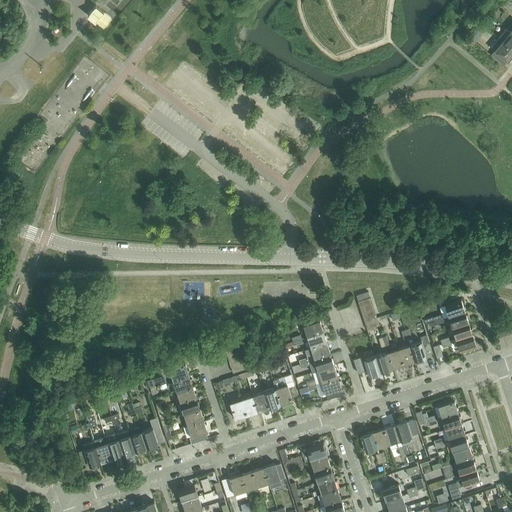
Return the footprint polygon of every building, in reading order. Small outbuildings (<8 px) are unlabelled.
[(112,18),(100,9),(96,5),(88,15),(103,28),(112,18)] [(482,23),(486,26),(493,18),(489,14),(482,23)] [(511,33),(510,32),(502,41),(511,48),(511,33)] [(511,55),(511,48),(502,41),(494,50),(507,61),(511,55)] [(368,291),(356,295),(358,301),(370,297),(368,291)] [(449,303),(447,298),(446,294),(441,296),(442,298),(439,299),(442,306),(445,305),(449,303)] [(358,301),(360,307),(372,303),(370,297),(358,301)] [(442,306),(439,306),(442,314),(443,318),(449,316),(465,311),(461,299),(449,303),(445,305),(442,306)] [(372,303),(360,307),(362,313),(374,309),(372,303)] [(374,309),(362,313),(363,318),(376,314),(374,309)] [(465,311),(449,316),(452,327),(469,322),(465,311)] [(400,318),(398,312),(391,314),(393,320),(400,318)] [(378,320),(377,319),(376,314),(363,318),(365,324),(378,320)] [(433,317),(422,320),(423,322),(425,321),(426,323),(428,323),(435,321),(443,318),(442,314),(433,317)] [(303,325),(307,336),(324,331),(320,320),(303,325)] [(378,320),(365,324),(367,330),(380,326),(378,320)] [(469,322),(452,327),(456,339),(472,334),(469,322)] [(505,322),(499,324),(503,336),(509,334),(505,322)] [(493,326),(497,338),(503,336),(499,324),(493,326)] [(324,331),(307,336),(311,348),(327,343),(324,331)] [(472,334),(456,339),(460,351),(476,345),(472,334)] [(421,341),(410,344),(415,361),(427,357),(426,355),(432,353),(427,336),(420,338),(421,341)] [(224,344),(226,351),(238,346),(236,340),(224,344)] [(327,343),(311,348),(315,359),(331,354),(327,343)] [(410,344),(398,348),(404,364),(415,361),(410,344)] [(439,344),(433,346),(437,358),(443,356),(439,344)] [(238,346),(226,351),(227,356),(240,352),(238,346)] [(362,360),(358,348),(353,350),(357,362),(362,360)] [(398,348),(387,352),(392,368),(404,364),(398,348)] [(240,352),(227,356),(229,361),(241,357),(240,352)] [(387,352),(376,355),(381,371),(392,368),(387,352)] [(315,359),(309,361),(310,365),(312,372),(318,370),(335,365),(331,354),(315,359)] [(369,375),(381,371),(376,355),(364,359),(369,375)] [(241,357),(229,361),(231,367),(243,363),(241,357)] [(169,368),(173,380),(189,375),(185,363),(169,368)] [(243,363),(231,367),(233,373),(245,369),(243,363)] [(318,370),(312,372),(315,380),(316,384),(322,382),(338,377),(335,365),(318,370)] [(272,376),(270,370),(263,372),(260,373),(262,379),(272,376)] [(297,395),(294,384),(291,374),(273,380),(274,384),(281,404),(292,400),(291,397),(297,395)] [(164,375),(153,379),(155,386),(167,382),(164,375)] [(189,375),(173,380),(177,391),(193,386),(189,375)] [(338,377),(322,382),(326,393),(342,388),(338,377)] [(128,382),(130,388),(140,385),(138,378),(128,382)] [(281,404),(274,384),(263,388),(264,391),(269,407),(281,404)] [(193,386),(177,391),(180,402),(197,397),(193,386)] [(264,391),(253,395),(258,411),(269,407),(264,391)] [(253,395),(241,399),(247,415),(258,411),(253,395)] [(65,411),(74,408),(70,397),(62,400),(65,411)] [(197,397),(180,402),(184,414),(200,409),(197,397)] [(235,419),(247,415),(241,399),(230,402),(235,419)] [(438,405),(442,417),(458,412),(454,400),(452,401),(438,405)] [(200,409),(184,414),(188,425),(204,420),(200,409)] [(424,423),(425,422),(422,414),(421,411),(415,413),(419,424),(424,423)] [(458,412),(442,417),(446,428),(462,423),(458,412)] [(152,427),(141,431),(146,447),(164,441),(157,417),(150,419),(152,427)] [(204,420),(188,425),(191,437),(208,432),(204,420)] [(406,420),(395,424),(402,446),(406,444),(414,442),(407,423),(406,420)] [(462,423),(446,428),(449,440),(465,435),(462,423)] [(395,424),(383,427),(389,444),(391,449),(398,447),(402,446),(395,424)] [(128,430),(130,434),(135,451),(146,447),(141,431),(140,431),(139,426),(128,430)] [(383,427),(372,431),(377,447),(389,444),(383,427)] [(128,430),(117,434),(118,438),(124,454),(135,451),(130,434),(128,430)] [(366,451),(377,447),(372,431),(360,435),(366,451)] [(117,432),(105,436),(112,458),(124,454),(118,438),(117,432)] [(191,437),(189,438),(190,444),(208,438),(206,432),(191,437)] [(465,435),(449,440),(453,451),(469,446),(465,435)] [(94,440),(96,446),(101,462),(112,458),(105,436),(94,440)] [(319,438),(300,445),(306,461),(311,460),(327,454),(323,443),(321,443),(319,438)] [(89,466),(101,462),(96,446),(95,446),(93,441),(83,445),(84,449),(78,451),(82,464),(88,462),(89,466)] [(469,446),(453,451),(457,462),(473,457),(469,446)] [(327,454),(311,460),(314,471),(330,466),(327,454)] [(300,455),(287,460),(289,466),(303,462),(300,455)] [(473,457),(457,462),(460,474),(477,469),(473,457)] [(276,464),(275,462),(263,466),(269,482),(270,488),(282,484),(280,478),(285,477),(280,463),(276,464)] [(417,465),(406,469),(408,475),(419,471),(417,465)] [(269,482),(263,466),(252,470),(257,486),(269,482)] [(330,466),(314,471),(318,482),(334,477),(330,466)] [(462,479),(456,481),(457,483),(458,487),(464,485),(480,480),(477,469),(460,474),(462,479)] [(252,470),(241,473),(246,490),(257,486),(252,470)] [(246,490),(241,473),(229,477),(234,493),(235,493),(237,499),(248,495),(246,490)] [(334,477),(318,482),(322,494),(338,488),(334,477)] [(382,489),(386,500),(402,495),(398,483),(382,489)] [(178,489),(182,501),(198,496),(195,484),(178,489)] [(461,496),(458,487),(450,490),(452,499),(461,496)] [(338,488),(322,494),(325,505),(342,500),(338,488)] [(402,495),(386,500),(389,511),(406,507),(402,495)] [(198,496),(182,501),(185,511),(186,511),(202,507),(198,496)] [(325,505),(320,507),(321,511),(341,511),(345,511),(342,500),(325,505)] [(157,511),(154,501),(136,507),(137,511),(157,511)] [(431,508),(432,511),(441,511),(448,510),(446,503),(431,508)]
